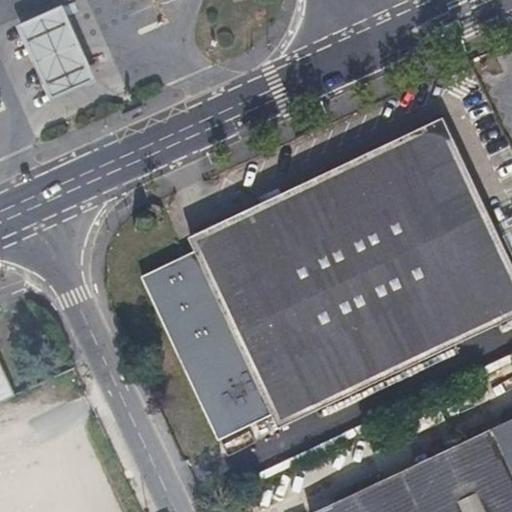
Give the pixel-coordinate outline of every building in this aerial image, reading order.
[(59,5),(13,24),(47,100),(92,80),(59,5)] [(220,443),(274,417),(280,429),(511,318),(511,263),(444,120),(190,242),(194,252),(142,278),(220,443)] [(54,334),(44,307),(25,314),(36,341),(54,334)] [(0,401),(15,394),(4,370),(0,361),(0,401)] [(511,511),(511,420),(320,511),(511,511)] [(231,504),(234,510),(234,511),(246,511),(258,506),(253,494),(231,504)]
